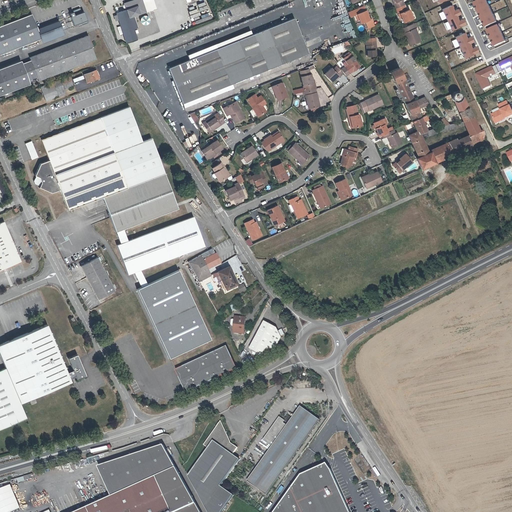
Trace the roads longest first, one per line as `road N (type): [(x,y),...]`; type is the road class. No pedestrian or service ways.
road 1 (tertiary): [(0,472),(142,431),(295,366),(312,366)]
road 2 (tertiary): [(511,247),(328,327)]
road 3 (tertiary): [(339,346),(511,252)]
road 4 (unclassified): [(123,63),(223,218)]
road 5 (residential): [(123,63),(281,0)]
road 6 (tertiary): [(297,346),(248,379),(151,422)]
road 7 (residential): [(376,0),(393,46),(336,100),(340,137)]
road 8 (unclassified): [(132,410),(59,271)]
road 9 (unclassified): [(341,398),(417,511)]
road 10 (unclassified): [(59,271),(0,152)]
road 11 (tertiary): [(127,430),(0,466)]
road 12 (residential): [(325,155),(297,184),(223,218)]
